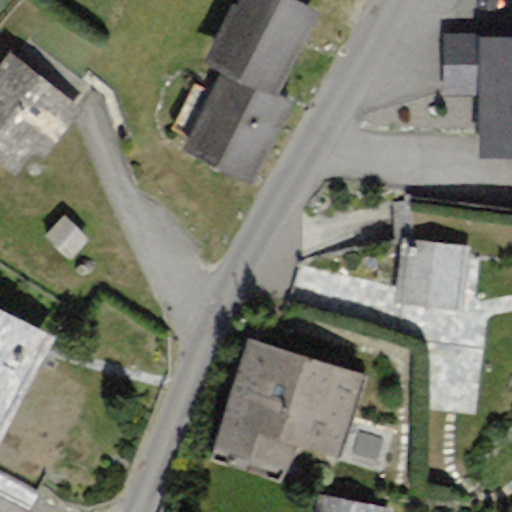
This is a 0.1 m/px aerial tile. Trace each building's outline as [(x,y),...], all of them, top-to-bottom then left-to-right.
[(296,21),(255,0),(225,0),(186,71),(204,81),(172,144),(245,181),(283,113),(258,99),(296,21)] [(511,43),(430,43),(429,68),(455,68),(454,159),(511,159),(511,43)] [(58,113),(0,69),(0,179),(5,183),(58,113)] [(440,314),(447,257),(389,249),(381,306),(440,314)] [(0,384),(22,344),(0,332),(0,384)] [(354,391),(230,351),(192,457),(264,484),(277,451),(327,465),(354,391)]
